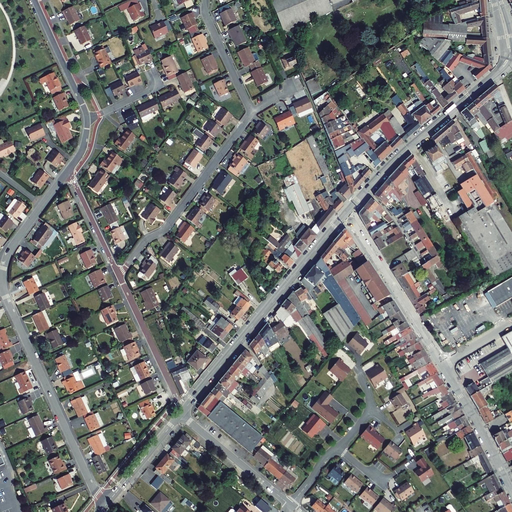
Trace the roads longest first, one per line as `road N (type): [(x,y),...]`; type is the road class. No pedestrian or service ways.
road 1 (secondary): [(183,410),(346,212)]
road 2 (residential): [(105,505),(0,284)]
road 3 (residential): [(119,277),(251,112)]
road 4 (secondary): [(346,212),(396,157),(494,75)]
road 5 (residential): [(69,169),(85,142),(87,112),(35,0)]
road 6 (secondary): [(346,212),(441,364)]
road 7 (residential): [(183,410),(119,277)]
road 8 (secondary): [(441,364),(511,490)]
road 9 (residential): [(290,505),(180,413)]
road 10 (residential): [(251,112),(204,0)]
